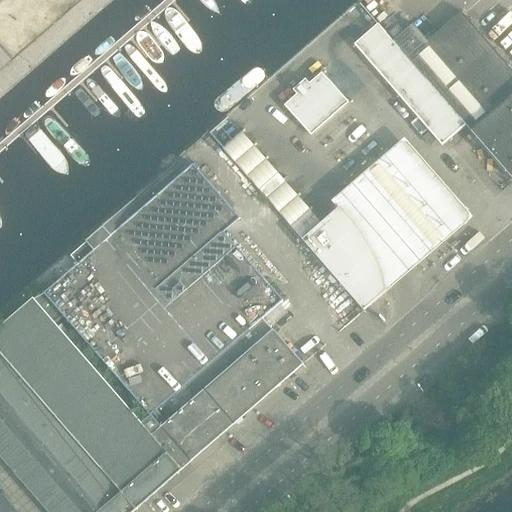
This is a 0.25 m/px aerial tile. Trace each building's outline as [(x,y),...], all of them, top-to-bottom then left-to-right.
[(511,71),(461,13),(427,42),(412,25),(393,41),(451,109),(467,127),(511,178),(511,71)] [(451,109),(393,41),(378,24),(354,45),(427,130),(451,109)] [(296,95),(284,106),(287,109),(296,119),(333,87),(321,74),(309,84),(305,80),(292,91),(296,95)] [(333,87),(296,119),(299,122),(309,133),(346,101),(340,94),(333,87)] [(346,101),(309,133),(311,135),(347,104),(346,101)] [(451,109),(427,130),(443,148),(467,127),(451,109)] [(302,241),(321,225),(242,135),(223,152),(302,241)] [(332,201),(339,208),(344,213),(355,227),(364,241),(373,256),(379,272),(385,289),(386,292),(404,276),(470,219),(403,141),(336,197),(332,201)] [(282,301),(222,233),(240,219),(193,165),(44,294),(43,291),(33,300),(54,324),(64,315),(149,413),(139,422),(149,433),(163,450),(181,470),(303,365),(271,328),(261,317),(282,301)] [(379,272),(373,256),(364,241),(355,227),(344,213),(339,208),(321,225),(302,241),(363,311),(386,292),(385,289),(379,272)] [(54,324),(33,300),(0,328),(0,511),(14,511),(0,495),(0,456),(47,511),(133,511),(181,470),(163,450),(149,433),(139,422),(54,324)]
